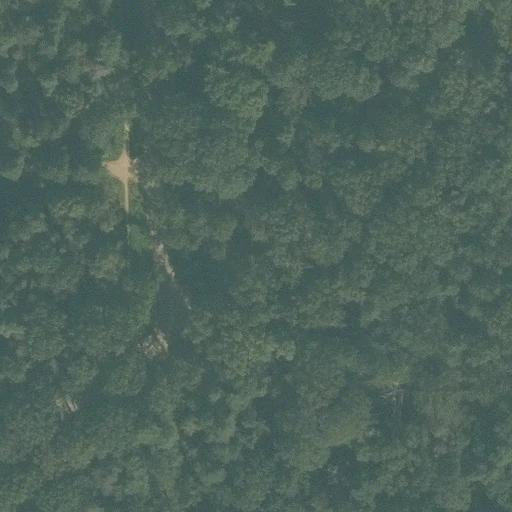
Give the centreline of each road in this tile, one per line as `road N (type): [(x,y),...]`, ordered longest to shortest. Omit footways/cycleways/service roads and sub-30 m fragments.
road 1 (unclassified): [(0,461),(29,432),(292,253),(345,208),(511,1)]
road 2 (track): [(154,172),(144,0)]
road 3 (track): [(183,327),(168,304),(154,172)]
road 4 (track): [(0,171),(154,172)]
